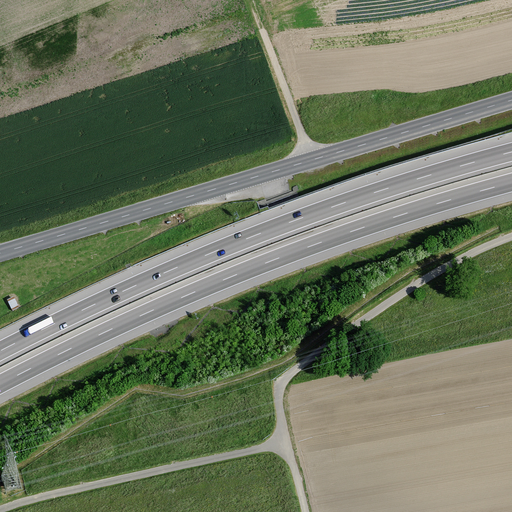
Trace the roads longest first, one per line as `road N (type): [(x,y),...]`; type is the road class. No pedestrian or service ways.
road 1 (motorway): [(0,384),(266,262),(511,182)]
road 2 (motorway): [(511,151),(256,234),(0,350)]
road 3 (primary): [(0,253),(511,100)]
road 4 (track): [(306,511),(278,402),(285,379),(433,273),(511,236)]
road 5 (track): [(286,442),(0,510)]
road 6 (track): [(250,0),(310,160)]
